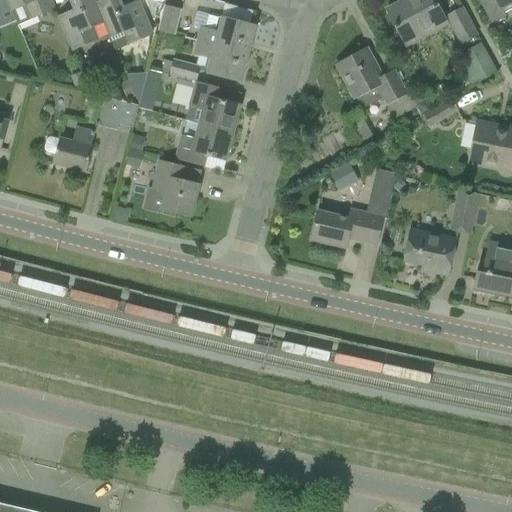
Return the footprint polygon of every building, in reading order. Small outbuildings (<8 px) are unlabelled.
[(0,0),(0,11),(11,7),(18,26),(19,25),(8,0),(0,0)] [(8,0),(19,25),(56,10),(51,0),(8,0)] [(67,37),(73,51),(98,40),(93,28),(104,23),(105,23),(95,0),(70,0),(75,11),(59,18),(67,37)] [(95,0),(105,23),(104,23),(112,42),(124,37),(128,45),(153,35),(147,21),(139,2),(123,8),(119,0),(106,0),(97,4),(95,0)] [(397,28),(407,47),(447,25),(433,0),(405,0),(387,10),(397,28)] [(511,0),(480,0),(492,22),(504,15),(501,10),(511,3),(511,0)] [(222,4),(219,15),(247,24),(250,12),(222,4)] [(158,32),(175,36),(182,10),(164,6),(158,32)] [(447,17),(462,44),(476,36),(462,9),(447,17)] [(199,42),(247,54),(254,27),(209,16),(205,30),(202,29),(199,42)] [(209,74),(240,82),(247,54),(199,42),(196,54),(213,59),(209,74)] [(459,56),(464,64),(459,67),(470,87),(497,73),(481,44),(459,56)] [(382,99),(394,120),(415,108),(408,94),(404,88),(395,70),(380,78),(365,49),(338,64),(356,99),(364,114),(367,113),(365,108),(382,99)] [(196,82),(197,82),(201,67),(174,60),(173,63),(165,60),(161,74),(196,82)] [(148,72),(145,84),(158,87),(161,76),(148,72)] [(80,73),(71,77),(76,89),(85,85),(80,73)] [(128,81),(120,84),(128,101),(136,97),(128,81)] [(196,82),(185,121),(200,125),(232,133),(240,106),(221,101),(224,89),(197,82),(196,82)] [(31,93),(41,95),(43,86),(33,83),(31,93)] [(96,126),(117,131),(119,125),(133,128),(138,106),(103,98),(103,99),(87,95),(85,101),(89,102),(85,120),(97,123),(96,126)] [(425,115),(432,127),(440,123),(458,112),(451,100),(433,110),(425,115)] [(468,163),(511,171),(511,130),(477,123),(468,163)] [(183,163),(203,168),(206,156),(225,161),(232,133),(200,125),(196,140),(183,136),(177,160),(183,163)] [(53,165),(86,173),(91,154),(93,148),(91,147),(95,134),(76,129),(73,143),(60,139),(59,140),(51,138),(47,140),(45,149),(47,153),(56,155),(53,165)] [(132,135),(128,150),(141,153),(145,139),(132,135)] [(129,150),(122,177),(129,179),(132,167),(140,169),(144,153),(129,150)] [(175,218),(176,214),(191,217),(202,173),(161,162),(153,191),(148,190),(143,211),(175,218)] [(399,179),(392,187),(399,193),(406,185),(399,179)] [(458,191),(455,205),(461,207),(456,230),(472,233),(479,195),(458,191)] [(312,241),(345,248),(349,233),(357,235),(356,240),(376,245),(380,225),(382,219),(352,212),(350,220),(337,218),(318,214),(312,241)] [(420,272),(449,277),(453,258),(457,240),(410,230),(407,243),(403,263),(421,266),(420,272)] [(476,272),(472,290),(511,298),(511,247),(489,243),(486,255),(482,273),(476,272)] [(0,511),(36,511),(0,503),(0,511)]
